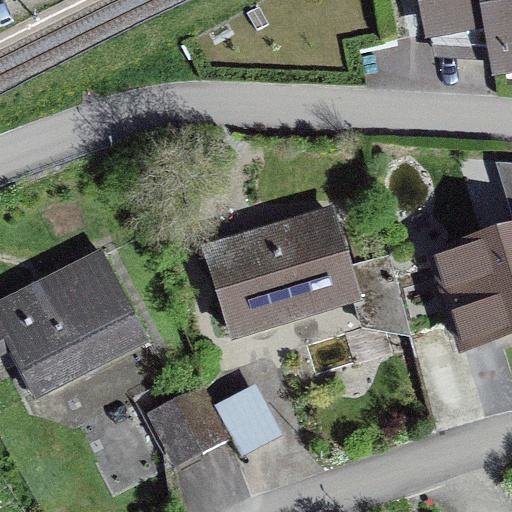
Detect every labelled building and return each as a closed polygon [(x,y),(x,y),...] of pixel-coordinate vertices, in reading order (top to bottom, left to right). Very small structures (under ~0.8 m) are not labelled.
[(511,0),(420,0),(428,37),(488,25),(498,74),(511,71),(511,0)] [(511,227),(430,251),(461,358),(511,343),(511,164),(495,164),(511,220),(511,227)] [(363,306),(334,208),(201,248),(230,345),(363,306)] [(149,346),(99,251),(0,302),(0,359),(7,355),(34,406),(149,346)] [(241,460),(281,439),(255,387),(214,408),(241,460)] [(199,388),(144,416),(173,472),(206,455),(209,461),(232,450),(199,388)]
